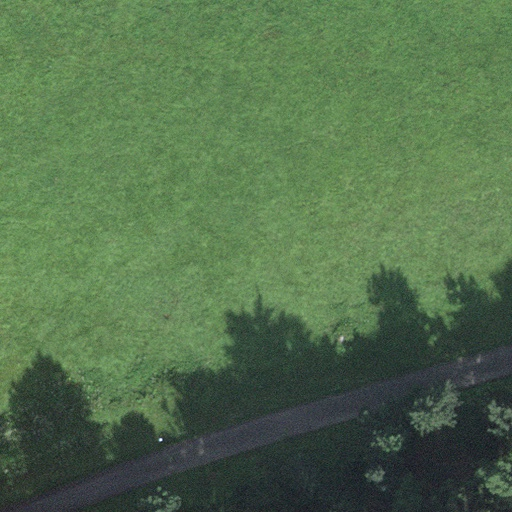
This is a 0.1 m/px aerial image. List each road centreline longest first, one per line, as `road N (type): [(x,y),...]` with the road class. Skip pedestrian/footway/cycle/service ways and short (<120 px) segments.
road 1 (trunk): [(511,365),(47,511)]
road 2 (unclassified): [(60,511),(511,345)]
